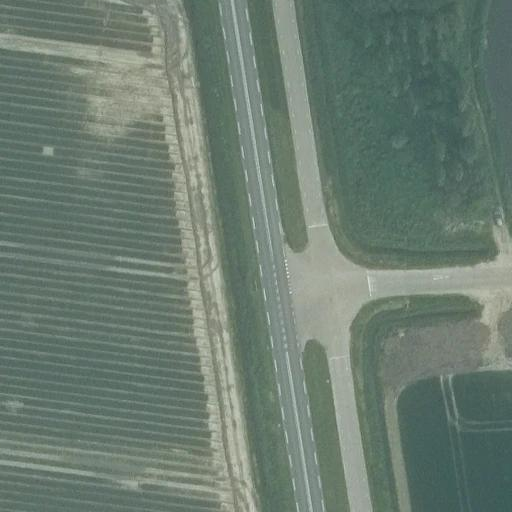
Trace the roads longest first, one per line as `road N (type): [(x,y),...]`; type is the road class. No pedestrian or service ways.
road 1 (unclassified): [(424,285),(413,208),(397,165),(332,80),(293,0)]
road 2 (primary): [(230,0),(278,301)]
road 3 (unclassified): [(389,511),(431,391),(424,285)]
road 4 (primary): [(311,511),(278,301)]
road 5 (tertiary): [(278,301),(424,285)]
